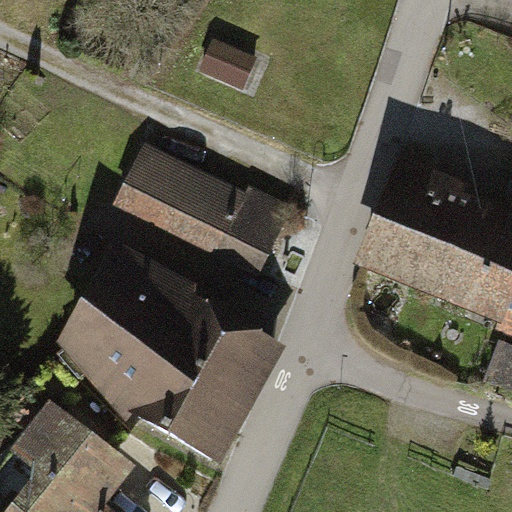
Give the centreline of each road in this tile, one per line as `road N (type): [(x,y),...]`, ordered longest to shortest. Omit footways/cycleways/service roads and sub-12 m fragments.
road 1 (residential): [(368,202),(0,29)]
road 2 (residential): [(368,202),(428,0)]
road 3 (residential): [(311,347),(511,411)]
road 4 (residential): [(241,511),(311,347)]
road 5 (residential): [(311,347),(368,202)]
